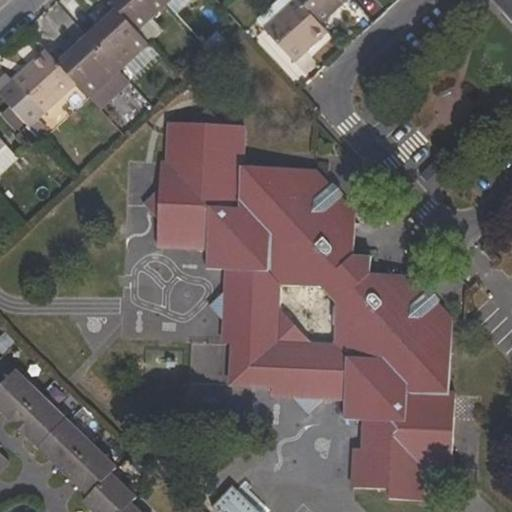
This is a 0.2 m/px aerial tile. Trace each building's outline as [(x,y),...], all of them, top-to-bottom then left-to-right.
[(162,0),(107,0),(116,9),(136,30),(166,4),(162,0)] [(294,0),(264,28),(295,62),(327,32),(321,24),(298,0),(294,0)] [(298,0),(321,24),(346,0),(298,0)] [(136,30),(116,9),(88,35),(119,70),(148,43),(136,30)] [(77,82),(90,97),(119,70),(88,35),(59,62),(77,82)] [(13,80),(43,113),(77,82),(59,62),(46,49),(13,80)] [(16,130),(25,122),(9,104),(1,113),(16,130)] [(391,500),(423,502),(425,471),(453,471),(456,394),(450,394),(454,321),(435,299),(430,302),(422,293),(425,290),(413,276),(372,274),(372,257),(355,256),(357,216),(338,194),(335,197),(327,188),(330,185),(314,169),(245,167),(247,127),(225,124),(208,107),(188,124),(169,124),(167,157),(162,157),(157,250),(208,252),(207,270),(225,271),(224,292),(209,307),(223,322),(222,344),(233,345),(230,388),(272,389),(272,399),(294,399),(308,415),(323,400),(345,401),(344,420),(363,420),(362,448),(355,449),(352,487),(391,489),(391,500)] [(16,136),(26,148),(39,137),(28,125),(16,136)] [(139,511),(132,505),(138,498),(113,475),(118,468),(17,370),(0,388),(0,410),(88,497),(84,503),(93,511),(139,511)] [(0,473),(10,462),(0,452),(0,473)]
